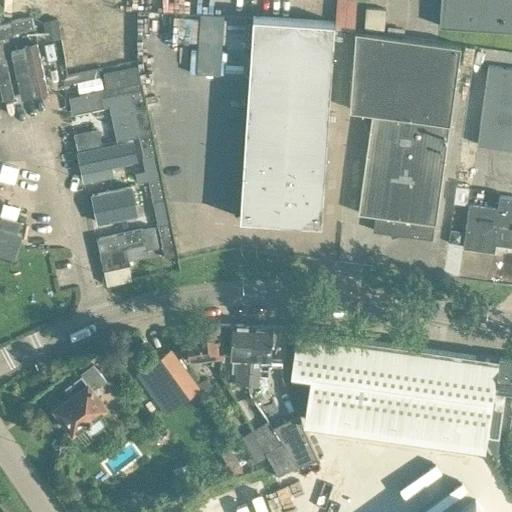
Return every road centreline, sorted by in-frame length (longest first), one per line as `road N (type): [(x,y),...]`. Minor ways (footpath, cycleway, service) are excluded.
road 1 (unclassified): [(511,325),(234,294),(150,306),(0,363)]
road 2 (unknown): [(90,325),(26,138)]
road 3 (unknown): [(500,511),(470,471),(453,462),(420,469),(343,511)]
